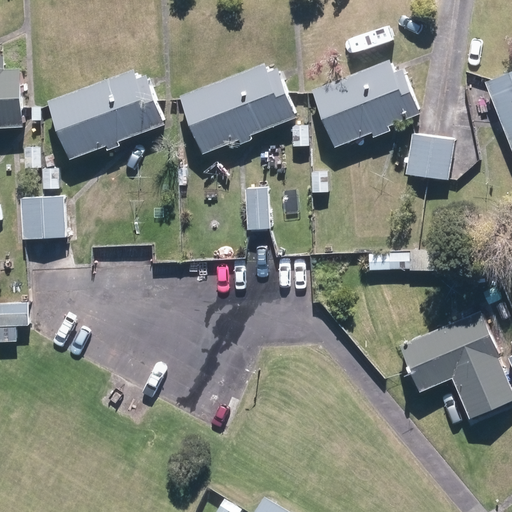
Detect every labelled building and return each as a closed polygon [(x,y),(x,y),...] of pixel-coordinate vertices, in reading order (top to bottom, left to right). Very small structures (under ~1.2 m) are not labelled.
[(10,64),(10,52),(0,52),(0,122),(28,121),(26,63),(10,64)] [(392,120),(424,108),(407,66),(400,68),(395,55),(318,86),(340,142),(375,128),(378,132),(395,126),(392,120)] [(256,130),(301,112),(282,63),(274,66),(270,58),(185,91),(208,148),(244,134),(246,140),(257,135),(256,130)] [(123,137),(169,120),(152,70),(143,73),(139,64),(54,95),(74,154),(111,141),(112,145),(124,141),(123,137)] [(511,67),(490,76),(511,132),(511,67)] [(312,122),(296,123),(296,143),(313,142),(312,122)] [(432,172),(438,132),(416,129),(410,169),(432,172)] [(438,132),(432,172),(452,176),(458,135),(438,132)] [(46,143),(29,144),(29,164),(46,164),(46,143)] [(64,185),(63,165),(47,165),(47,186),(64,185)] [(273,184),(249,185),(252,226),(275,225),(273,184)] [(67,190),(47,192),(50,235),(70,233),(67,190)] [(50,235),(47,192),(24,194),(27,236),(50,235)] [(414,266),(414,249),(393,249),(393,266),(414,266)] [(31,299),(0,299),(0,322),(32,322),(31,299)] [(511,397),(511,374),(503,354),(505,353),(485,306),(405,340),(425,387),(456,374),(474,414),(511,397)] [(293,511),(269,497),(259,511),(293,511)] [(229,498),(220,511),(244,511),(246,509),(229,498)]
